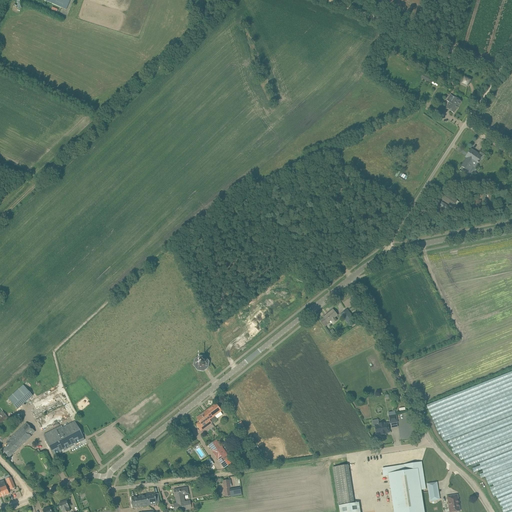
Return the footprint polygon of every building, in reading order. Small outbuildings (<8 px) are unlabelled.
[(42,0),(66,10),(69,0),(42,0)] [(427,81),(429,77),(430,77),(424,73),(421,78),(427,81)] [(467,86),(470,80),(464,78),(461,83),(467,86)] [(448,104),(445,108),(454,113),(461,102),(454,97),(450,94),(446,100),(449,102),(448,104)] [(441,111),(433,106),(430,111),(438,116),(441,111)] [(474,167),(478,162),(481,157),(477,154),(477,153),(471,149),(465,157),(467,158),(461,166),(470,172),(473,166),(474,167)] [(457,201),(444,192),(436,205),(446,211),(450,206),(452,208),(457,201)] [(328,324),(328,323),(332,320),(334,323),(337,321),(335,318),(337,315),(333,309),(323,317),(323,318),(320,321),(325,326),(328,324)] [(356,321),(346,309),(340,315),(350,326),(356,321)] [(197,370),(203,371),(208,368),(209,362),(206,357),(200,356),(195,359),(194,365),(197,370)] [(26,388),(11,402),(18,409),(33,396),(26,388)] [(207,410),(212,418),(209,420),(212,423),(212,424),(217,420),(215,416),(221,411),(216,404),(207,410)] [(199,422),(196,424),(200,429),(203,427),(204,429),(212,423),(209,420),(212,418),(207,410),(196,418),(199,422)] [(397,422),(396,415),(389,416),(390,423),(397,422)] [(2,450),(10,457),(28,440),(27,439),(32,435),(35,432),(26,423),(23,426),(5,443),(8,445),(2,450)] [(53,430),(44,435),(55,455),(61,452),(60,451),(63,449),(63,451),(73,446),(72,444),(75,443),(75,444),(80,442),(71,423),(65,427),(62,428),(60,426),(56,428),(57,431),(54,432),(53,430)] [(235,426),(239,433),(243,430),(239,423),(235,426)] [(376,434),(380,434),(380,435),(385,434),(385,433),(389,432),(388,423),(384,424),(384,423),(379,424),(379,425),(375,426),(376,434)] [(216,440),(208,445),(217,459),(218,459),(221,463),(228,458),(226,456),(216,440)] [(37,450),(40,456),(46,470),(54,466),(47,452),(41,455),(38,449),(37,450)] [(209,458),(202,463),(204,466),(208,464),(210,467),(214,465),(209,458)] [(382,468),(383,473),(384,477),(388,476),(393,511),(424,511),(421,490),(426,490),(421,462),(404,465),(404,466),(400,466),(400,465),(382,468)] [(332,467),(338,506),(354,503),(348,465),(332,467)] [(8,475),(5,476),(6,479),(10,490),(14,488),(10,477),(8,475)] [(0,487),(0,497),(9,493),(4,480),(0,481),(0,486),(0,487)] [(222,482),(225,497),(231,496),(230,490),(229,488),(231,488),(231,487),(232,487),(230,480),(222,482)] [(437,482),(427,483),(430,501),(440,499),(437,482)] [(191,511),(191,509),(190,501),(185,502),(184,499),(182,499),(182,495),(188,494),(187,487),(174,489),(175,496),(177,503),(173,504),(174,511),(175,511),(187,510),(186,511),(191,511)] [(157,505),(155,493),(140,495),(140,496),(131,498),(133,508),(141,506),(141,507),(157,505)] [(454,511),(460,511),(457,495),(447,496),(449,511),(454,511)] [(62,511),(67,511),(70,511),(68,507),(69,507),(67,504),(69,504),(67,500),(62,502),(63,503),(59,504),(61,509),(61,510),(62,511)]
